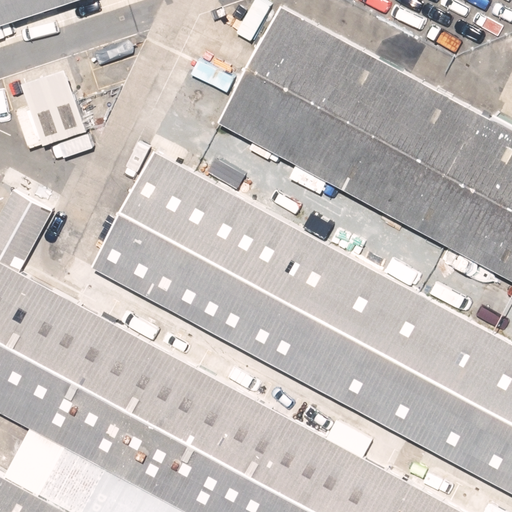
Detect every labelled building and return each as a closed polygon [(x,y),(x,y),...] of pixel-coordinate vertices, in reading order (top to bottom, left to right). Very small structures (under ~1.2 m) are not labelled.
[(0,0),(0,27),(82,0),(0,0)] [(511,124),(290,5),(229,121),(511,273),(511,124)] [(75,69),(32,83),(51,142),(95,128),(75,69)] [(511,336),(164,150),(102,265),(511,485),(511,336)] [(19,188),(0,223),(0,253),(28,268),(59,209),(19,188)] [(482,511),(28,268),(0,253),(0,402),(40,424),(202,511),(482,511)] [(202,511),(40,424),(14,473),(86,511),(202,511)] [(0,511),(86,511),(14,473),(0,465),(0,511)]
